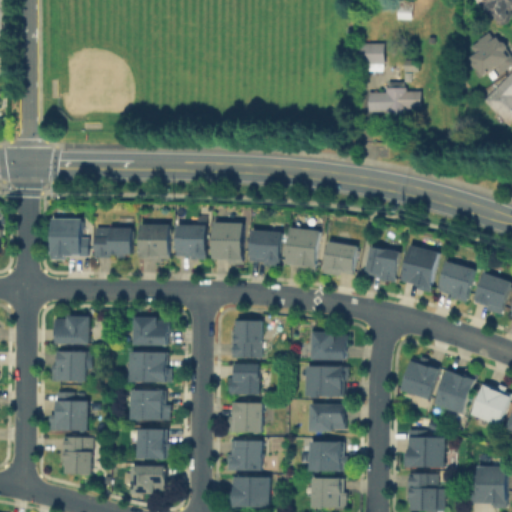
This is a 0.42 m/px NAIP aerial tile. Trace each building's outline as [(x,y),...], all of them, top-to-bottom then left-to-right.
[(511,13),(505,25),(484,14),(489,5),(483,1),(483,0),(511,0),(511,13)] [(412,18),(398,18),(398,5),(412,4),(412,18)] [(511,68),(496,80),(490,73),(481,80),(468,63),(478,56),(471,48),(489,33),(495,40),(498,37),(509,51),(505,53),(509,57),(511,55),(511,68)] [(361,43),(383,43),(383,62),(360,61),(361,43)] [(420,72),(404,72),(404,58),(420,58),(420,72)] [(511,131),(505,124),(502,127),(493,117),(496,114),(483,100),(511,74),(511,131)] [(370,109),(369,92),(388,91),(388,86),(390,86),(390,81),(405,82),(405,84),(408,84),(408,89),(422,89),(422,107),(407,107),(407,112),(387,113),(387,109),(370,109)] [(53,260),(55,220),(87,219),(88,238),(93,238),(93,255),(70,255),(71,259),(53,260)] [(177,221),(177,256),(168,257),(168,261),(160,260),(160,254),(147,254),(148,222),(177,221)] [(250,223),(246,266),(231,264),(232,259),(217,258),(220,222),(250,223)] [(139,227),(141,253),(118,253),(118,255),(101,255),(101,225),(119,224),(139,227)] [(181,256),(181,226),(210,225),(210,259),(196,260),(196,255),(181,256)] [(326,231),(318,275),(302,273),(303,267),(290,266),(296,227),(326,231)] [(256,260),(258,230),(287,231),(284,266),(268,265),(268,260),(256,260)] [(326,272),(333,240),(363,246),(357,274),(343,271),(342,275),(326,272)] [(368,274),(373,245),(404,252),(399,282),(382,280),(382,276),(368,274)] [(415,245),(445,252),(433,295),(417,290),(418,286),(405,282),(415,245)] [(440,289),(447,262),(478,271),(469,303),(454,299),(455,294),(440,289)] [(476,301),(484,271),(511,280),(511,290),(504,314),(489,310),(490,306),(476,301)] [(162,317),(162,321),(173,322),(172,345),(140,343),(141,316),(162,317)] [(92,344),(61,344),(61,320),(72,320),(72,317),(93,317),(92,344)] [(267,321),(265,358),(235,357),(236,338),(240,338),(240,321),(267,321)] [(317,332),(340,333),(341,337),(351,337),(350,360),(316,359),(317,332)] [(171,353),(170,369),(173,369),(173,382),(135,381),(135,351),(171,353)] [(57,380),(58,366),(61,366),(61,352),(89,352),(89,381),(57,380)] [(416,360),(446,369),(434,399),(405,389),(416,360)] [(263,366),(263,395),(229,394),(230,380),(233,380),(233,367),(263,366)] [(349,367),(349,383),(347,383),(346,395),(310,396),(312,367),(349,367)] [(452,372),(481,380),(468,413),(440,403),(452,372)] [(488,385),(499,389),(502,386),(510,389),(508,393),(511,394),(511,407),(504,425),(475,414),(488,385)] [(175,420),(137,419),(136,391),(171,391),(171,404),(175,404),(175,420)] [(85,393),(85,402),(91,402),(91,428),(53,429),(53,416),(61,416),(60,394),(85,393)] [(262,405),(261,433),(233,433),(233,406),(262,405)] [(314,431),(314,406),(350,406),(351,428),(340,429),(340,431),(314,431)] [(144,458),(144,430),(170,430),(171,448),(174,448),(174,459),(144,458)] [(429,436),(448,436),(448,468),(407,468),(407,454),(410,454),(410,431),(429,431),(429,436)] [(94,474),(70,473),(70,451),(66,451),(66,439),(94,438),(94,474)] [(233,470),(232,454),(236,454),(235,441),(268,440),(268,470),(233,470)] [(346,443),(346,458),(351,458),(351,464),(346,465),(346,470),(315,470),(315,442),(346,443)] [(170,466),(171,492),(137,491),(137,466),(170,466)] [(511,467),(511,508),(496,508),(496,503),(472,503),(472,487),(479,486),(479,468),(511,467)] [(438,474),(439,489),(447,489),(448,510),(414,511),(414,504),(409,504),(409,476),(438,474)] [(274,477),(274,506),(231,506),(232,491),(239,491),(239,477),(274,477)] [(347,479),(348,493),(352,493),(350,507),(317,506),(318,478),(347,479)]
